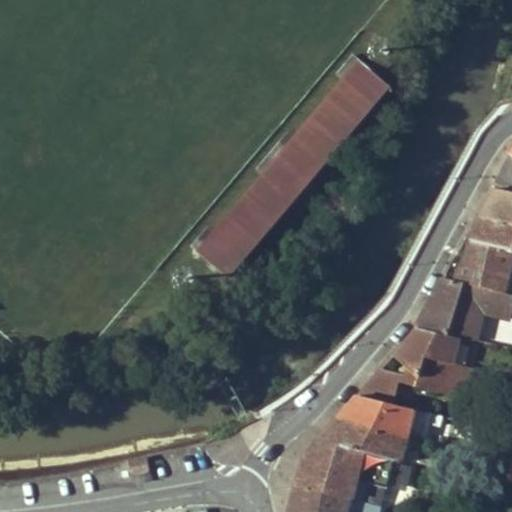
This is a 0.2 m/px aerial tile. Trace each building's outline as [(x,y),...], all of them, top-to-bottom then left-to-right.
[(359,61),(197,252),(229,278),(289,206),(298,213),(320,189),(310,180),(389,87),(359,61)] [(511,157),(498,186),(511,189),(511,157)] [(490,200),(484,214),(511,220),(511,189),(498,186),(490,200)] [(511,248),(511,220),(484,214),(479,224),(472,239),(511,248)] [(455,278),(505,290),(511,260),(511,248),(472,239),(455,278)] [(417,325),(448,333),(458,305),(505,315),(510,291),(505,290),(455,278),(444,276),(417,325)] [(417,325),(394,353),(409,366),(418,374),(416,384),(457,395),(464,364),(453,361),(449,360),(455,334),(448,333),(417,325)] [(449,360),(453,361),(460,335),(455,334),(449,360)] [(475,361),(479,344),(465,340),(460,357),(475,361)] [(472,366),(464,364),(457,395),(464,397),(472,366)] [(416,384),(418,374),(409,366),(404,373),(382,367),(360,393),(394,402),(400,380),(416,384)] [(409,429),(427,433),(430,421),(441,424),(443,414),(415,407),(394,402),(360,393),(338,419),(407,436),(409,429)] [(358,477),(374,481),(386,484),(393,458),(401,460),(407,436),(338,419),(306,454),(299,484),(354,497),(358,477)] [(407,436),(425,440),(427,433),(409,429),(407,436)] [(146,457),(128,461),(132,476),(150,472),(146,457)] [(378,511),(381,506),(369,503),(374,481),(358,477),(354,497),(349,511),(378,511)] [(291,511),(349,511),(354,497),(299,484),(291,511)]
